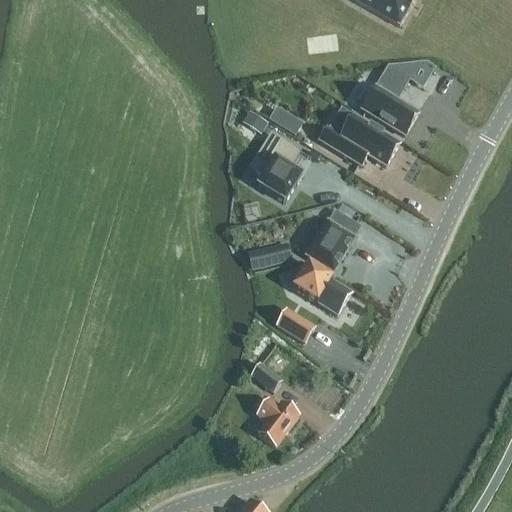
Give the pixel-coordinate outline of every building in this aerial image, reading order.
[(356,0),(354,3),(400,29),(416,0),(356,0)] [(409,83),(419,68),(389,70),(383,80),(403,93),(409,83)] [(382,82),(362,115),(405,142),(419,119),(395,105),(402,94),(382,82)] [(277,112),(270,123),(295,139),(302,128),(277,112)] [(261,137),(268,126),(250,115),(243,126),(261,137)] [(327,132),(320,145),(361,170),(368,159),(386,170),(399,150),(353,122),(341,140),(327,132)] [(271,137),(251,171),(264,180),(258,190),(285,206),(296,188),(297,189),(302,180),(289,172),(300,155),(271,137)] [(328,226),(307,260),(333,276),(341,263),(342,263),(347,255),(346,255),(354,242),(353,241),(360,231),(335,215),(329,226),(328,226)] [(288,252),(277,255),(279,267),(291,264),(288,252)] [(308,268),(293,292),(317,308),(318,307),(338,319),(351,296),(332,284),(332,283),(308,268)] [(287,314),(277,331),(305,348),(315,331),(287,314)] [(252,379),(275,396),(283,385),(261,368),(252,379)] [(270,402),(258,418),(267,425),(259,436),(277,450),(301,418),(283,405),(279,409),(270,402)]
